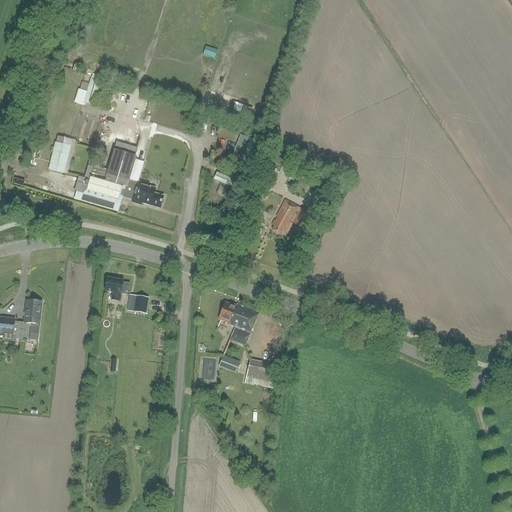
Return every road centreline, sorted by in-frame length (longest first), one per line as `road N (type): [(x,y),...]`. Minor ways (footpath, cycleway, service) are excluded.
road 1 (tertiary): [(187,267),(511,387)]
road 2 (unclassified): [(168,511),(187,267)]
road 3 (tertiary): [(0,252),(53,241),(101,243),(187,267)]
road 4 (unclassified): [(0,141),(50,0)]
